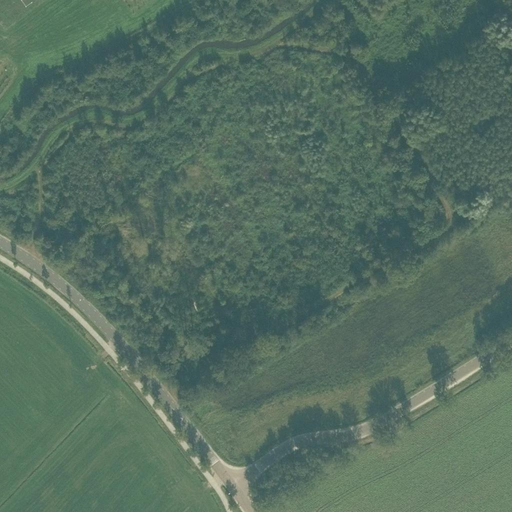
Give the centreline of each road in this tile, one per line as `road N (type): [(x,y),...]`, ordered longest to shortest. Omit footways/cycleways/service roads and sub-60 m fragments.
road 1 (track): [(272,42),(341,52),(356,64),(448,219),(154,407)]
road 2 (tertiary): [(231,486),(94,316),(0,241)]
road 3 (track): [(0,186),(33,170),(56,135),(83,117),(124,122),(152,108),(191,65),(272,42)]
road 4 (unclassified): [(231,486),(294,444),(372,428),(511,341)]
